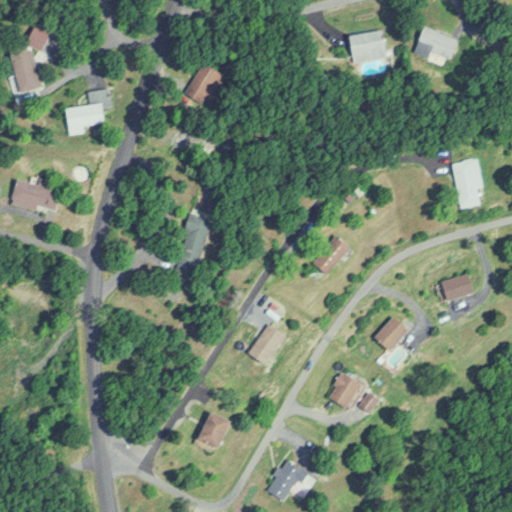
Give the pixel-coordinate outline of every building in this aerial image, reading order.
[(141,0),(121,0),(121,12),(142,12),(141,0)] [(460,37),(425,23),(414,51),(430,58),(433,49),(452,57),(460,37)] [(390,55),(384,27),(350,34),(356,62),(390,55)] [(187,88),(202,98),(219,71),(203,62),(187,88)] [(84,124),(106,121),(104,101),(67,105),(69,133),(85,131),(84,124)] [(487,184),(481,156),(456,161),(465,206),(486,202),(482,185),(487,184)] [(62,188),(50,186),(50,182),(19,176),(14,201),(58,209),(62,188)] [(174,276),(195,281),(211,216),(189,211),(174,276)] [(317,259),(334,272),(355,244),(338,231),(317,259)] [(447,275),(448,295),(477,293),(475,273),(447,275)] [(377,333),(392,349),(414,328),(399,313),(377,333)] [(252,349),(269,362),(291,332),(274,319),(252,349)] [(365,381),(345,368),(330,393),(350,405),(365,381)] [(373,409),(381,396),(371,389),(363,402),(373,409)] [(199,442),(214,449),(217,443),(224,447),(237,418),(214,407),(199,442)] [(32,436),(49,444),(62,417),(45,409),(32,436)] [(312,471),(288,455),(269,485),(287,498),(301,477),(306,480),(312,471)]
